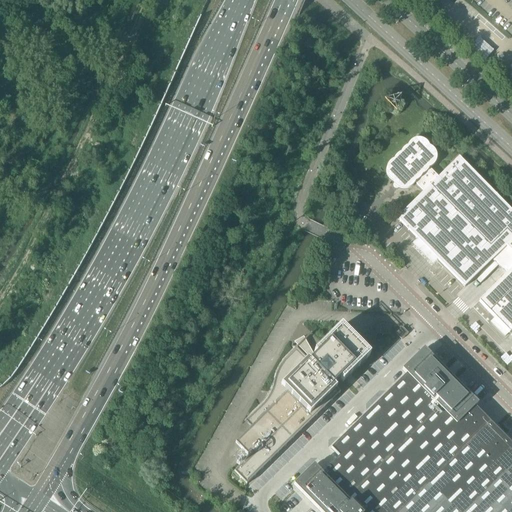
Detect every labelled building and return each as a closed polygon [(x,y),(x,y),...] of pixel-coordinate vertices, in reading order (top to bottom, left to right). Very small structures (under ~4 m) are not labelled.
[(486,61),(493,53),(486,47),(485,48),(479,43),(473,50),(486,61)] [(432,158),(434,157),(419,142),(418,144),(416,142),(388,170),(390,172),(388,173),(396,182),(396,183),(396,184),(396,185),(396,186),(397,186),(397,187),(398,187),(399,187),(400,186),(401,186),(402,188),(404,186),(406,188),(407,186),(408,187),(409,187),(410,187),(411,187),(411,186),(412,186),(412,185),(412,184),(412,183),(412,182),(411,182),(413,181),(424,192),(396,219),(464,288),(505,248),(511,254),(511,269),(478,303),(494,319),(490,322),(505,337),(508,334),(509,334),(509,333),(511,330),(511,212),(458,158),(438,178),(427,167),(434,160),(432,158)] [(391,325),(376,325),(375,335),(390,336),(391,325)] [(233,473),(238,478),(246,485),(340,393),(333,387),(340,380),(342,383),(369,357),(340,327),(313,354),(316,356),(310,363),(296,348),(286,358),(284,360),(282,362),(280,364),(279,367),(278,369),(276,372),(275,374),(275,377),(274,380),(272,386),(271,388),(270,391),(269,393),(268,396),(267,398),(265,400),(263,402),(262,404),(244,422),(245,422),(251,428),(235,443),(248,456),(250,453),(252,455),(233,473)] [(408,334),(402,328),(395,334),(401,340),(408,334)] [(293,486),(318,511),(511,511),(511,445),(475,407),(478,405),(424,350),(402,371),(406,375),(350,430),(348,428),(343,434),(344,435),(330,449),(339,458),(322,474),(313,466),(293,486)]
